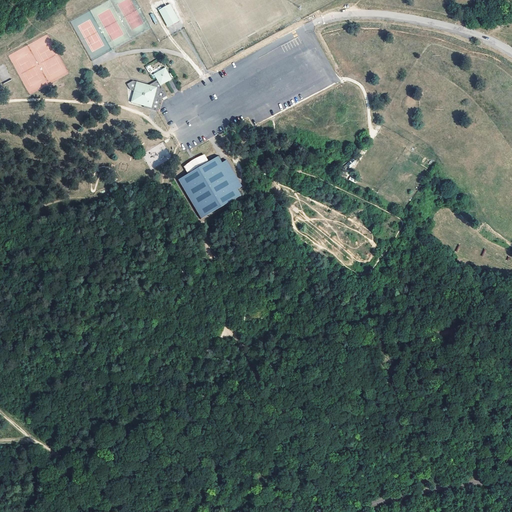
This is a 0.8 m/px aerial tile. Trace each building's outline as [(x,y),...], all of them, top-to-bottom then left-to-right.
[(179,21),(170,4),(158,11),(168,27),(179,21)] [(153,74),(157,80),(161,85),(172,78),(165,67),(153,74)] [(156,88),(161,85),(157,80),(147,86),(137,83),(134,93),(132,104),(145,107),(151,109),(156,88)] [(131,92),(134,93),(137,83),(134,82),(126,85),(131,92)] [(151,109),(145,107),(144,111),(160,114),(163,97),(167,96),(161,85),(156,88),(151,109)] [(241,187),(222,154),(178,180),(201,219),(241,195),(237,189),(241,187)] [(350,169),(356,162),(353,158),(346,165),(350,169)]
